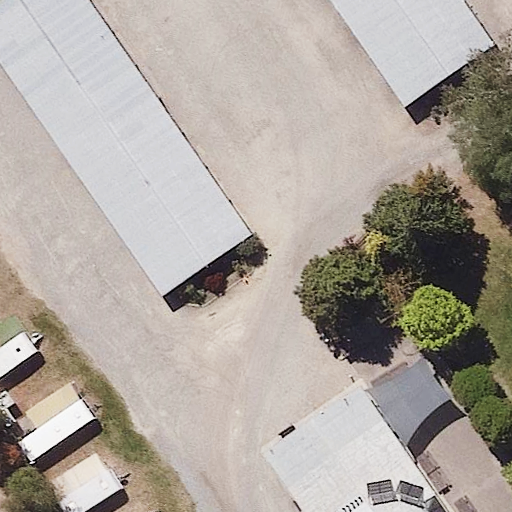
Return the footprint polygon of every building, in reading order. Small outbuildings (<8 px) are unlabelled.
[(245,237),(84,0),(2,0),(0,2),(0,68),(155,298),(245,237)] [(494,47),(462,0),(334,0),(406,106),(494,47)] [(28,324),(0,343),(0,379),(45,348),(28,324)] [(448,511),(363,385),(261,454),(299,511),(448,511)] [(61,401),(22,430),(40,455),(79,426),(61,401)] [(97,511),(133,485),(103,447),(59,481),(83,511),(97,511)] [(35,511),(17,484),(0,494),(0,511),(35,511)]
